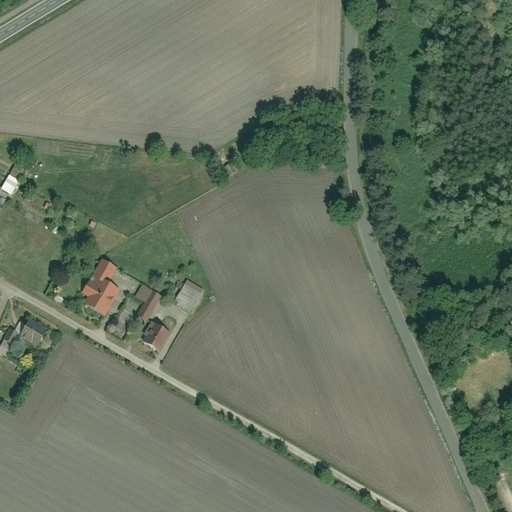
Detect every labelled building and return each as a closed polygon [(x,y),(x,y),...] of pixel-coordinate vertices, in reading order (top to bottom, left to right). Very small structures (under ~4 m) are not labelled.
[(26,168),(16,163),(10,176),(20,181),(26,168)] [(222,170),(227,180),(240,173),(235,163),(222,170)] [(26,172),(23,178),(34,184),(38,177),(26,172)] [(8,179),(0,192),(10,197),(18,184),(8,179)] [(99,262),(89,281),(97,285),(94,291),(84,286),(78,296),(88,301),(84,307),(105,319),(119,293),(108,286),(116,272),(99,262)] [(184,286),(172,307),(189,317),(201,296),(184,286)] [(150,295),(136,320),(148,326),(161,302),(150,295)] [(28,322),(18,339),(38,350),(47,333),(28,322)] [(154,324),(143,341),(161,353),(172,337),(154,324)]
